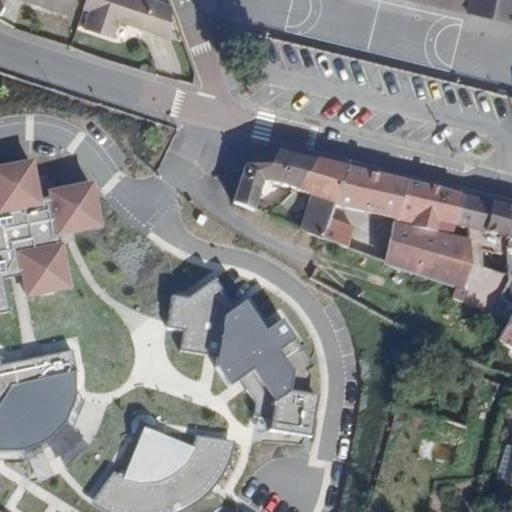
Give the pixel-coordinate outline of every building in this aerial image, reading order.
[(23,0),(67,15),(72,0),(23,0)] [(170,37),(169,5),(155,0),(84,0),(82,9),(88,12),(82,28),(112,38),(118,21),(170,37)] [(511,0),(421,0),(511,20),(511,0)] [(268,167),(276,152),(244,166),(231,204),(251,212),(262,183),(268,167)] [(295,190),(316,160),(300,157),(276,152),(268,167),(262,183),(277,184),(294,191),(295,190)] [(332,204),(345,167),(326,163),(316,160),(295,190),(294,191),(309,198),(300,231),(320,240),(328,218),(332,204)] [(0,314),(9,312),(3,280),(11,278),(7,262),(19,259),(22,276),(26,296),(38,294),(42,288),(50,286),(56,290),(68,288),(57,235),(98,227),(94,203),(52,211),(49,197),(37,200),(33,179),(30,163),(18,165),(14,171),(6,173),(0,169),(0,314)] [(455,223),(460,195),(403,180),(394,178),(345,167),(332,204),(394,217),(384,262),(462,289),(470,264),(470,261),(449,255),(453,234),(455,223)] [(43,177),(33,179),(37,200),(49,197),(52,211),(94,203),(90,185),(53,192),(51,183),(43,177)] [(298,198),(293,192),(277,207),(284,210),(298,198)] [(508,233),(511,217),(511,208),(494,204),(460,195),(455,223),(467,226),(468,237),(469,249),(507,256),(508,233)] [(272,217),(277,207),(265,218),(281,224),(282,222),(272,217)] [(284,210),(277,207),(272,217),(282,222),(284,210)] [(511,217),(508,233),(507,256),(508,276),(499,301),(511,308),(511,217)] [(354,227),(328,218),(320,240),(346,249),(354,227)] [(470,261),(469,249),(468,237),(453,234),(449,255),(470,261)] [(7,262),(11,278),(22,276),(19,259),(7,262)] [(499,301),(508,276),(470,264),(462,289),(499,301)] [(182,331),(179,351),(205,355),(209,335),(220,337),(217,357),(215,368),(229,387),(239,380),(252,370),(259,379),(245,389),(256,403),(254,416),(271,419),(269,430),(291,434),(292,423),(303,415),(314,417),(318,396),(307,394),(310,375),(306,371),(313,366),(280,320),(264,331),(258,324),(250,330),(234,308),(213,279),(186,298),(171,296),(166,328),(182,331)] [(243,302),(234,308),(250,330),(258,324),(243,302)] [(511,312),(496,340),(511,350),(511,312)] [(209,335),(205,355),(217,357),(220,337),(209,335)] [(419,339),(413,357),(422,360),(427,354),(433,354),(438,347),(419,339)] [(0,451),(24,451),(48,441),(65,423),(75,399),(75,373),(76,372),(72,350),(0,365),(0,451)] [(252,370),(239,380),(245,389),(259,379),(252,370)] [(75,399),(65,423),(73,427),(84,400),(75,399)] [(131,432),(139,439),(155,432),(155,422),(148,415),(138,415),(131,422),(131,432)] [(292,423),(291,434),(311,437),(314,417),(303,415),(292,423)] [(109,478),(95,497),(112,507),(136,511),(142,511),(165,510),(164,505),(186,495),(189,500),(209,482),(223,459),(228,440),(196,435),(193,446),(155,432),(139,439),(123,477),(117,473),(114,480),(109,478)] [(142,511),(136,511),(112,507),(95,497),(91,504),(101,510),(106,511),(181,511),(185,511),(195,505),(204,498),(213,490),(220,481),(226,471),(231,460),(235,441),(228,440),(223,459),(209,482),(189,500),(186,495),(164,505),(165,510),(142,511)] [(24,451),(0,451),(0,460),(26,460),(24,451)]
